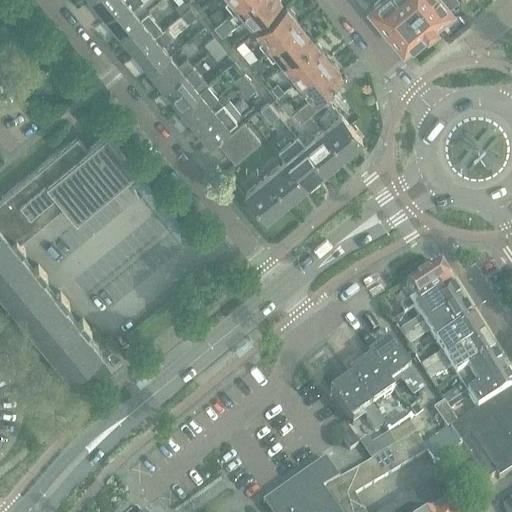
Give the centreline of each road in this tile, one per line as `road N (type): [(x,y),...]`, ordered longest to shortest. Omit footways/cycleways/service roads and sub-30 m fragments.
road 1 (residential): [(283,289),(46,0)]
road 2 (tertiary): [(33,511),(87,449),(283,289)]
road 3 (residential): [(438,116),(336,0)]
road 4 (tertiary): [(427,165),(326,254)]
road 5 (tertiary): [(326,254),(444,190)]
